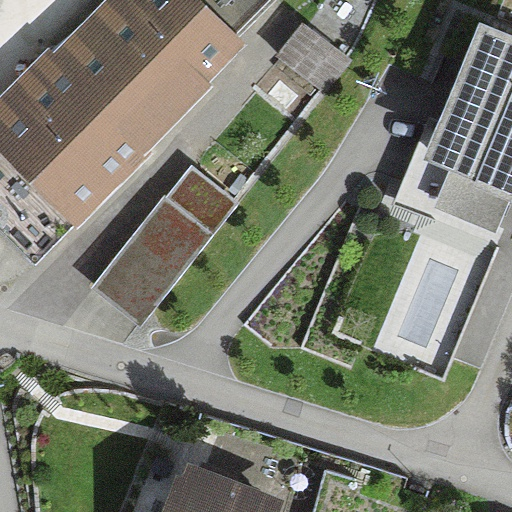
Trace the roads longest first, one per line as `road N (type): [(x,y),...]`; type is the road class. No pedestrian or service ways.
road 1 (residential): [(0,327),(457,465)]
road 2 (residential): [(511,341),(457,465)]
